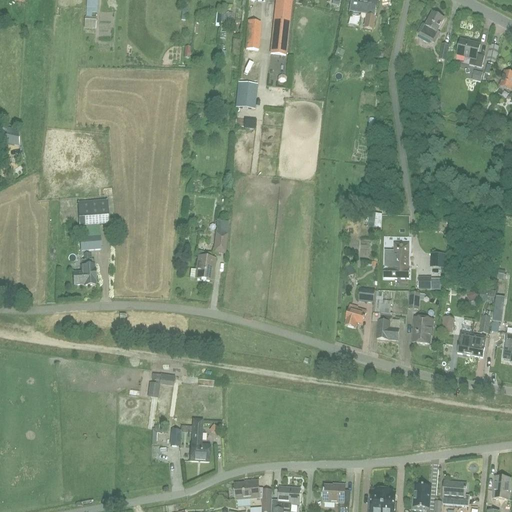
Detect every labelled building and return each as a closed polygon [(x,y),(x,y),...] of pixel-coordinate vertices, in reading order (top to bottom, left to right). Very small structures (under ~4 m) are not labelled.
[(84,28),(95,29),(96,18),(91,17),(91,13),(96,13),(96,9),(97,9),(97,0),(86,0),(86,7),(87,7),(86,17),(84,17),(84,28)] [(276,0),(270,54),(285,56),(291,1),(292,1),(292,0),(276,0)] [(231,22),(231,13),(223,13),(222,22),(231,22)] [(438,36),(437,32),(444,19),(433,13),(426,26),(423,24),(418,34),(434,43),(438,36)] [(371,32),(375,16),(366,14),(363,30),(371,32)] [(245,50),(258,51),(260,23),(247,21),(245,50)] [(469,65),(481,69),(484,56),(477,55),(480,45),(460,40),(457,55),(471,58),(469,65)] [(446,61),(449,46),(442,45),(439,60),(446,61)] [(486,61),(495,63),(499,47),(490,45),(486,61)] [(436,65),(432,78),(439,80),(442,67),(436,65)] [(244,80),(256,71),(252,67),(241,76),(244,80)] [(472,81),(480,83),(482,73),(475,71),(472,81)] [(500,87),(511,91),(511,89),(511,73),(505,72),(500,87)] [(258,85),(238,83),(236,109),(256,111),(258,85)] [(17,132),(0,128),(0,142),(18,147),(17,132)] [(76,203),(78,233),(109,232),(107,202),(76,203)] [(221,222),(220,233),(227,234),(228,223),(221,222)] [(220,233),(216,233),(213,253),(225,255),(228,235),(227,234),(220,233)] [(100,237),(80,239),(81,252),(101,250),(100,237)] [(384,269),(384,279),(409,279),(409,270),(404,270),(404,264),(408,265),(409,245),(394,245),(394,270),(384,269)] [(191,270),(189,278),(195,278),(195,279),(211,281),(213,267),(214,267),(215,259),(211,259),(211,256),(210,254),(199,253),(196,270),(191,270)] [(81,261),(81,267),(81,273),(73,273),(74,286),(84,285),(84,286),(96,285),(94,261),(92,261),(92,260),(89,260),(89,254),(84,255),(84,261),(81,261)] [(431,278),(419,278),(418,289),(431,290),(431,278)] [(359,302),(373,304),(375,291),(360,289),(359,302)] [(375,291),(373,312),(390,313),(391,302),(382,301),(383,292),(375,291)] [(476,292),(467,295),(470,302),(478,299),(476,292)] [(419,310),(420,294),(410,293),(409,309),(419,310)] [(495,306),(503,307),(504,299),(496,298),(495,306)] [(356,323),(363,325),(366,312),(349,307),(345,320),(346,320),(345,325),(355,328),(356,323)] [(482,317),(480,334),(488,335),(491,319),(492,319),(493,313),(485,312),(484,318),(482,317)] [(502,314),(494,313),(493,321),(501,322),(502,314)] [(398,342),(399,329),(392,329),(393,317),(380,315),(380,322),(378,322),(376,340),(398,342)] [(441,332),(452,334),(455,320),(444,318),(441,332)] [(432,336),(433,320),(415,319),(413,343),(429,345),(430,336),(432,336)] [(468,356),(472,337),(461,335),(458,354),(468,356)] [(472,337),(468,356),(483,359),(485,348),(484,348),(486,338),(472,335),(472,337)] [(161,380),(159,386),(173,389),(174,384),(161,380)] [(157,400),(158,387),(148,385),(147,399),(157,400)] [(193,420),(193,432),(192,446),(191,446),(190,462),(208,463),(209,447),(202,447),(203,433),(203,421),(193,420)] [(152,429),(152,445),(156,445),(157,434),(167,435),(167,430),(152,429)] [(170,447),(179,448),(180,431),(171,430),(170,447)] [(492,499),(509,501),(511,480),(494,478),(492,499)] [(262,499),(261,508),(260,511),(270,511),(272,491),(258,491),(258,481),(249,482),(249,484),(234,486),(236,502),(259,499),(262,499)] [(443,498),(443,505),(468,507),(469,497),(465,496),(466,485),(444,483),(443,498)] [(349,509),(350,503),(344,502),(345,486),(338,486),(337,487),(324,487),(323,503),(339,504),(339,508),(349,509)] [(412,511),(422,511),(422,509),(429,510),(430,488),(416,487),(414,500),(413,499),(412,499),(411,511),(412,511)] [(299,505),(300,490),(279,488),(278,502),(272,501),(271,511),(290,511),(292,505),(299,505)] [(381,511),(383,491),(375,490),(375,492),(371,492),(370,508),(368,508),(367,511),(381,511)] [(392,491),(383,491),(381,511),(395,511),(396,510),(394,510),(395,494),(392,493),(392,491)] [(441,511),(442,503),(435,502),(433,511),(441,511)]
